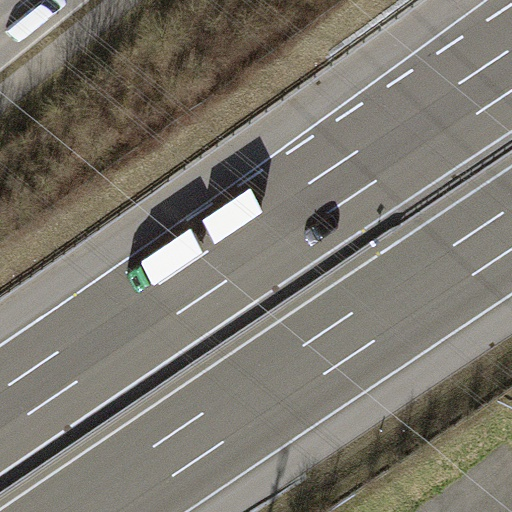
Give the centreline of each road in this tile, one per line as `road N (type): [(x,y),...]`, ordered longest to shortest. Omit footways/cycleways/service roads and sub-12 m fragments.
road 1 (motorway): [(511,68),(0,411)]
road 2 (motorway): [(94,511),(511,231)]
